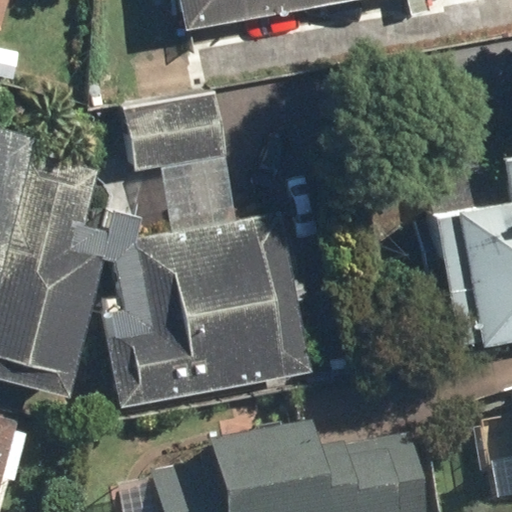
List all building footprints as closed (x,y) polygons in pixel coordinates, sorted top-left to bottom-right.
[(168,0),(172,23),(296,0),(168,0)] [(121,166),(212,149),(201,87),(109,103),(121,166)] [(0,374),(54,389),(92,249),(57,240),(63,215),(70,217),(86,157),(16,138),(19,127),(0,122),(0,374)] [(464,341),(511,332),(511,145),(487,149),(495,194),(440,203),(464,341)] [(103,401),(296,364),(264,202),(122,229),(140,321),(89,331),(103,401)] [(139,511),(406,511),(393,433),(304,448),(300,429),(194,447),(197,463),(133,474),(139,511)]
